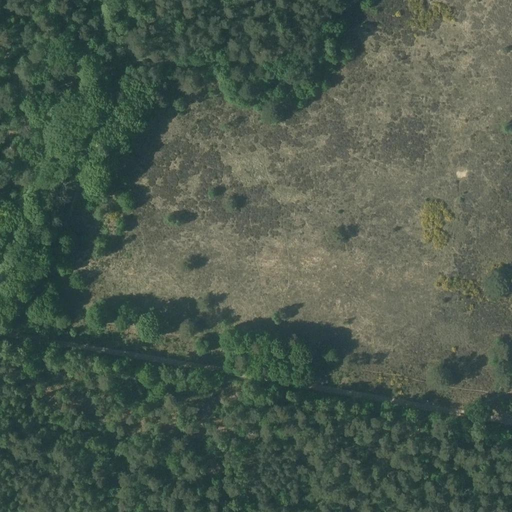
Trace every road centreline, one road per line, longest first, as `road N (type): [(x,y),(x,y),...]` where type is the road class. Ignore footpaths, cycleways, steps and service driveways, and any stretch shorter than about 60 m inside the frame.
road 1 (unknown): [(0,327),(38,282),(122,67),(145,55),(280,48),(347,0)]
road 2 (track): [(0,331),(511,420)]
road 3 (track): [(118,0),(0,299)]
